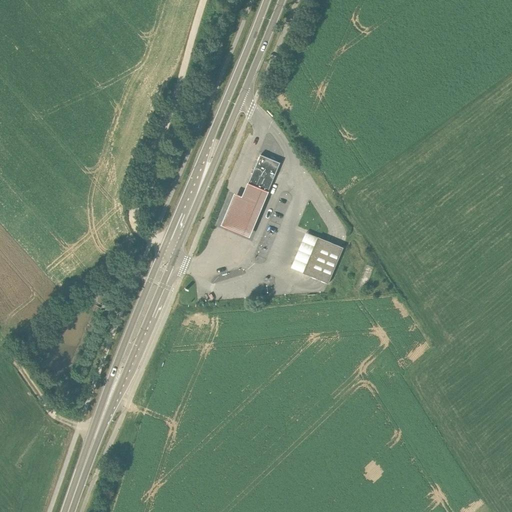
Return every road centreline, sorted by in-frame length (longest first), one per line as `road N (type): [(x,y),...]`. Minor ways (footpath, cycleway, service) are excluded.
road 1 (secondary): [(109,396),(281,0)]
road 2 (secondary): [(266,0),(109,396)]
road 3 (track): [(204,0),(131,206),(135,226),(152,237)]
road 4 (secondary): [(68,511),(109,396)]
